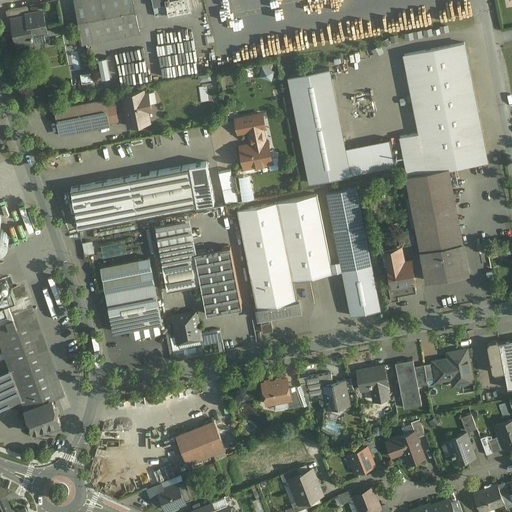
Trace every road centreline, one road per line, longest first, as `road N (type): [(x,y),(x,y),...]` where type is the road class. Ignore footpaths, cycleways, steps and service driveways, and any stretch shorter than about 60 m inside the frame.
road 1 (residential): [(94,384),(169,377),(511,309)]
road 2 (residential): [(0,80),(81,304),(94,384)]
road 3 (residential): [(511,150),(481,0)]
